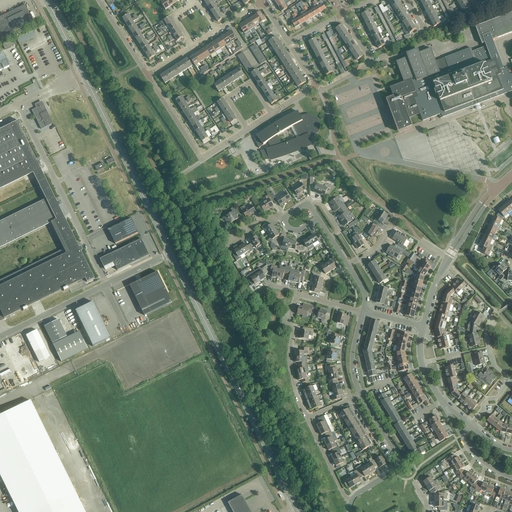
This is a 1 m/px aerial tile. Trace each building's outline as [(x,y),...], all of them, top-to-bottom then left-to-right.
[(170,7),(165,0),(164,0),(161,2),(165,9),(170,7)] [(389,10),(390,9),(399,3),(396,0),(392,0),(389,2),(391,4),(387,7),(389,10)] [(316,4),(318,7),(321,13),(326,9),(321,1),(318,3),(316,1),(314,2),(316,4)] [(422,5),(425,10),(432,7),(429,1),(422,5)] [(287,2),(279,7),(282,12),(289,7),(287,4),(288,4),(287,2)] [(208,6),(211,11),(217,8),(214,3),(208,6)] [(394,9),(396,12),(402,8),(399,3),(390,9),(392,11),(394,9)] [(467,3),(461,7),(464,12),(466,14),(469,12),(467,10),(470,8),(467,3)] [(0,16),(0,37),(12,32),(33,22),(32,20),(25,5),(0,16)] [(318,7),(312,10),(316,16),(321,13),(318,7)] [(432,7),(425,10),(428,16),(435,12),(437,11),(436,9),(434,10),(432,7)] [(211,11),(215,17),(220,13),(217,8),(211,11)] [(396,12),(399,17),(406,13),(402,8),(396,12)] [(312,10),(307,13),(310,19),(316,16),(312,10)] [(361,15),(364,21),(371,17),(368,12),(361,15)] [(428,16),(431,21),(438,18),(435,12),(428,16)] [(220,13),(215,17),(218,22),(224,18),(220,13)] [(260,13),(255,16),(260,24),(265,20),(260,13)] [(307,13),(302,16),(305,22),(310,19),(307,13)] [(390,102),(392,108),(391,108),(391,109),(390,110),(391,110),(391,111),(399,125),(401,131),(412,127),(409,118),(420,114),(423,121),(441,114),(442,118),(472,107),(476,107),(475,105),(511,91),(511,88),(511,87),(511,74),(510,75),(507,68),(504,69),(493,40),(511,33),(511,13),(475,27),(482,44),(485,43),(486,47),(472,52),(471,48),(444,58),(449,69),(440,72),(431,49),(419,53),(418,49),(406,54),(407,58),(396,62),(404,82),(390,88),(393,97),(386,100),(387,103),(390,102)] [(401,19),(403,23),(409,18),(406,13),(399,17),(396,20),(398,22),(401,19)] [(451,22),(447,13),(445,14),(440,17),(441,20),(446,17),(447,20),(445,21),(446,24),(451,22)] [(451,13),(449,14),(452,19),(453,22),(466,17),(465,14),(453,18),(451,13)] [(122,18),(126,23),(131,19),(128,14),(122,18)] [(295,17),(294,14),(292,15),(294,18),(293,18),(294,21),(292,22),(295,28),(300,25),(297,19),(295,17)] [(126,23),(129,28),(135,25),(133,22),(138,19),(137,16),(134,18),(132,20),(131,19),(126,23)] [(255,17),(250,20),(255,27),(260,24),(255,16),(255,17)] [(302,16),(297,19),(300,25),(305,22),(302,16)] [(162,29),(173,22),(170,17),(162,22),(164,25),(158,28),(160,30),(162,29)] [(364,21),(367,26),(374,23),(371,17),(364,21)] [(403,27),(404,30),(413,24),(409,18),(403,23),(405,26),(403,27)] [(438,18),(431,21),(434,27),(441,23),(438,18)] [(250,20),(245,23),(250,30),(255,27),(250,20)] [(173,22),(167,26),(169,28),(171,31),(176,27),(173,22)] [(250,30),(245,23),(240,26),(244,34),(250,30)] [(367,26),(370,32),(377,28),(374,23),(367,26)] [(413,24),(404,30),(403,30),(407,35),(410,33),(416,29),(413,24)] [(129,28),(133,34),(138,30),(135,25),(129,28)] [(336,29),(339,35),(346,30),(342,25),(336,29)] [(171,31),(174,36),(180,32),(176,27),(171,31)] [(377,28),(370,32),(373,37),(380,34),(382,33),(379,27),(377,28)] [(133,34),(136,39),(142,35),(138,30),(133,34)] [(339,35),(343,40),(349,36),(346,30),(339,35)] [(180,32),(174,36),(177,41),(183,37),(180,32)] [(231,32),(226,35),(231,42),(236,39),(231,32)] [(373,37),(376,43),(382,39),(380,34),(373,37)] [(136,39),(139,44),(145,40),(142,35),(136,39)] [(226,35),(221,38),(226,46),(231,42),(226,35)] [(349,36),(343,40),(346,45),(353,41),(349,36)] [(268,42),(271,46),(279,41),(276,37),(268,42)] [(221,38),(216,42),(221,49),(226,46),(221,38)] [(309,42),(312,48),(319,44),(322,43),(320,40),(317,42),(315,39),(309,42)] [(382,39),(376,43),(378,49),(385,45),(382,39)] [(139,44),(142,49),(148,45),(145,40),(139,44)] [(271,46),(274,51),(282,46),(279,41),(271,46)] [(343,47),(347,52),(350,50),(356,46),(353,41),(346,45),(343,47)] [(216,42),(211,45),(216,52),(221,49),(216,42)] [(312,48),(315,54),(321,50),(319,44),(312,48)] [(142,49),(146,54),(152,50),(148,45),(142,49)] [(211,45),(206,48),(210,56),(216,52),(211,45)] [(250,48),(261,65),(266,61),(255,45),(250,48)] [(274,51),(277,55),(285,50),(282,46),(274,51)] [(350,50),(353,55),(359,51),(356,46),(350,50)] [(206,48),(201,52),(205,59),(210,56),(206,48)] [(152,50),(146,54),(149,59),(155,56),(152,50)] [(277,55),(280,60),(288,55),(285,50),(277,55)] [(315,54),(317,59),(324,55),(321,50),(315,54)] [(359,51),(353,55),(357,61),(363,56),(359,51)] [(201,52),(196,55),(200,62),(205,59),(201,52)] [(253,69),(243,53),(237,56),(248,73),(253,69)] [(0,70),(1,70),(0,67),(0,64),(1,64),(4,69),(9,67),(3,54),(0,55),(0,70)] [(317,59),(320,64),(327,61),(325,57),(327,56),(326,54),(324,55),(317,59)] [(200,62),(196,55),(190,58),(195,65),(200,62)] [(280,60),(283,64),(291,59),(288,55),(280,60)] [(187,58),(183,61),(188,69),(192,66),(187,58)] [(283,64),(286,69),(294,64),(291,59),(283,64)] [(183,61),(178,64),(183,72),(188,69),(183,61)] [(320,64),(323,70),(330,66),(327,61),(320,64)] [(178,64),(174,67),(179,75),(183,72),(178,64)] [(286,69),(289,73),(297,68),(294,64),(286,69)] [(330,66),(323,70),(326,75),(333,72),(330,66)] [(174,67),(169,70),(174,78),(179,75),(174,67)] [(239,68),(235,71),(240,78),(244,75),(239,68)] [(289,73),(292,78),(300,73),(297,68),(289,73)] [(251,73),(255,79),(260,75),(263,73),(266,71),(265,71),(266,70),(265,69),(259,73),(257,70),(251,73)] [(169,70),(165,73),(170,81),(174,78),(169,70)] [(235,71),(231,74),(235,81),(240,78),(235,71)] [(170,81),(165,73),(160,76),(165,84),(170,81)] [(292,78),(295,82),(303,77),(300,73),(292,78)] [(231,74),(227,77),(231,84),(235,81),(231,74)] [(255,79),(258,84),(264,80),(260,75),(255,79)] [(227,77),(222,79),(227,86),(231,84),(227,77)] [(303,77),(295,82),(298,87),(306,82),(303,77)] [(222,79),(218,82),(223,89),(227,86),(222,79)] [(258,84),(261,89),(272,82),(271,80),(268,81),(268,82),(266,83),(264,80),(258,84)] [(218,82),(214,85),(218,92),(223,89),(218,82)] [(261,89),(265,94),(270,90),(268,87),(271,86),(273,84),(272,82),(261,89)] [(265,94),(268,99),(274,95),(270,90),(265,94)] [(274,95),(268,99),(271,104),(277,101),(274,95)] [(175,100),(179,105),(185,102),(181,96),(175,100)] [(217,103),(221,108),(226,104),(223,99),(217,103)] [(32,111),(41,129),(52,124),(42,102),(36,105),(37,108),(32,111)] [(179,105),(182,111),(188,107),(185,102),(179,105)] [(221,108),(224,113),(230,109),(226,104),(221,108)] [(182,111),(186,116),(197,109),(195,107),(190,110),(188,107),(182,111)] [(186,116),(189,121),(195,117),(193,114),(200,109),(199,107),(197,109),(186,116)] [(224,113),(227,118),(233,114),(230,109),(224,113)] [(271,148),(270,149),(266,149),(266,150),(260,151),(265,161),(269,160),(273,159),(276,158),(281,156),(285,155),(289,154),(294,152),(298,150),(300,149),(306,147),(311,145),(313,143),(311,138),(313,137),(318,133),(320,127),(319,121),(315,117),(309,115),(303,116),(301,117),(298,112),(296,113),(289,116),(286,118),(280,122),(273,126),(266,130),(260,135),(257,137),(254,139),(259,148),(263,145),(268,142),(271,148)] [(233,114),(227,118),(232,126),(238,122),(233,114)] [(189,121),(192,126),(198,122),(203,119),(201,117),(199,118),(197,116),(195,117),(189,121)] [(0,130),(0,319),(3,318),(22,309),(23,311),(27,309),(27,307),(63,289),(64,291),(68,289),(67,287),(85,278),(87,282),(94,279),(80,251),(82,250),(81,247),(79,248),(58,206),(60,205),(58,202),(56,202),(38,166),(40,165),(38,161),(36,162),(18,126),(20,125),(18,121),(11,124),(10,122),(6,124),(6,125),(7,127),(0,130)] [(192,126),(196,131),(201,127),(198,122),(192,126)] [(458,131),(454,122),(428,132),(439,162),(443,161),(445,167),(455,163),(457,167),(461,166),(463,172),(472,169),(474,174),(488,168),(481,152),(477,154),(471,138),(466,140),(462,130),(458,131)] [(196,131),(199,136),(205,133),(201,127),(196,131)] [(205,133),(199,136),(202,142),(203,142),(204,144),(210,141),(208,138),(205,133)] [(304,194),(307,192),(302,183),(293,189),(297,196),(303,192),(304,194)] [(330,196),(336,187),(328,184),(328,185),(325,184),(324,187),(317,184),(313,192),(318,195),(319,194),(324,196),(325,194),(330,196)] [(274,196),(272,198),(274,201),(276,204),(278,203),(280,206),(291,200),(286,192),(276,198),(274,196)] [(274,201),(272,198),(269,194),(265,197),(267,200),(260,204),(264,212),(273,206),(271,203),(274,201)] [(338,210),(339,213),(347,209),(343,203),(341,204),(337,198),(330,203),(333,208),(335,212),(338,210)] [(511,209),(507,204),(502,207),(508,214),(511,210),(511,209)] [(240,208),(242,211),(247,218),(253,214),(254,215),(257,213),(251,205),(246,208),(244,206),(240,208)] [(237,216),(239,214),(235,207),(231,209),(233,212),(224,218),(228,225),(238,218),(237,216)] [(500,213),(498,215),(503,219),(508,214),(502,207),(498,211),(500,213)] [(347,209),(339,213),(341,216),(339,218),(344,226),(352,221),(348,214),(349,213),(347,209)] [(384,221),(388,215),(381,211),(375,219),(383,225),(385,222),(384,221)] [(494,216),(491,221),(499,225),(502,220),(503,219),(498,215),(496,217),(494,216)] [(109,230),(116,244),(138,233),(138,234),(138,233),(131,219),(109,230)] [(491,221),(489,226),(497,230),(499,225),(491,221)] [(265,229),(269,234),(275,230),(272,225),(270,226),(268,223),(262,227),(264,230),(265,229)] [(367,234),(374,238),(379,230),(377,229),(379,227),(373,223),(372,226),(367,234)] [(489,226),(487,231),(495,235),(497,230),(489,226)] [(351,239),(358,249),(364,245),(359,236),(362,234),(356,227),(353,230),(357,235),(351,239)] [(268,240),(275,246),(280,240),(277,238),(276,237),(279,236),(275,230),(269,234),(271,237),(268,240)] [(487,231),(484,236),(492,240),(495,235),(487,231)] [(397,246),(398,246),(405,251),(406,248),(403,246),(408,238),(398,232),(393,239),(399,243),(397,246)] [(314,235),(309,238),(313,245),(318,241),(319,243),(322,241),(318,235),(315,237),(314,235)] [(484,236),(482,241),(490,245),(492,240),(484,236)] [(253,243),(250,245),(254,250),(256,254),(258,253),(256,249),(262,245),(257,237),(251,240),(253,243)] [(313,245),(309,238),(303,242),(309,251),(314,247),(313,245)] [(114,263),(118,271),(130,265),(138,261),(149,255),(143,244),(144,243),(142,239),(100,259),(104,268),(114,263)] [(282,247),(289,249),(290,241),(284,239),(282,247)] [(290,241),(289,249),(295,250),(297,243),(290,241)] [(488,250),(491,251),(493,246),(490,245),(482,241),(480,246),(483,248),(483,247),(488,250)] [(245,244),(240,247),(244,254),(248,252),(249,253),(254,250),(250,245),(247,247),(245,244)] [(405,251),(398,246),(396,249),(391,245),(386,253),(396,259),(399,254),(401,255),(405,251)] [(244,254),(240,247),(234,251),(236,253),(233,255),(237,261),(241,258),(240,257),(244,254)] [(483,247),(483,248),(480,253),(488,256),(491,251),(488,250),(483,247)] [(329,262),(326,264),(331,271),(336,268),(334,265),(337,264),(333,258),(328,260),(329,262)] [(422,264),(420,267),(428,272),(431,267),(427,264),(428,262),(423,259),(421,263),(422,264)] [(368,265),(371,270),(378,266),(375,261),(368,265)] [(331,271),(326,264),(323,266),(322,264),(318,267),(321,273),(324,272),(326,274),(331,271)] [(497,273),(500,276),(504,273),(507,270),(502,264),(498,268),(495,266),(490,271),(495,276),(497,273)] [(261,271),(256,275),(260,281),(266,278),(264,275),(268,273),(268,272),(267,265),(260,270),(261,271)] [(267,265),(268,272),(273,273),(272,277),(277,278),(279,270),(277,269),(277,267),(270,265),(267,265)] [(280,267),(279,270),(277,278),(283,280),(283,277),(286,277),(289,267),(286,266),(285,268),(280,267)] [(371,270),(374,275),(381,270),(378,266),(371,270)] [(419,269),(416,274),(424,277),(428,272),(420,267),(418,266),(417,268),(419,269)] [(292,268),(289,267),(286,277),(289,278),(288,281),(294,282),(296,274),(297,271),(292,270),(292,268)] [(302,272),(297,271),(296,274),(294,282),(299,284),(300,281),(303,282),(305,271),(302,270),(302,272)] [(374,275),(377,279),(383,275),(381,270),(374,275)] [(130,286),(145,316),(172,302),(158,272),(138,282),(130,286)] [(507,281),(511,281),(511,272),(509,272),(508,275),(506,275),(504,273),(500,276),(498,278),(500,281),(501,280),(507,280),(507,281)] [(315,279),(314,283),(322,285),(324,279),(320,279),(321,276),(313,274),(312,279),(315,279)] [(412,280),(414,281),(415,281),(423,283),(424,277),(416,274),(415,278),(413,278),(412,280)] [(260,281),(256,275),(252,277),(251,275),(247,278),(250,284),(253,282),(255,285),(260,281)] [(383,275),(377,279),(380,284),(384,281),(385,283),(389,281),(387,279),(386,280),(383,275)] [(456,283),(455,284),(461,290),(466,286),(467,287),(469,285),(465,281),(463,283),(460,279),(458,282),(457,281),(457,282),(456,282),(456,283)] [(411,286),(413,287),(421,289),(423,283),(415,281),(414,281),(414,284),(411,284),(411,286)] [(322,285),(314,283),(313,287),(310,286),(309,291),(317,293),(318,290),(321,291),(322,285)] [(453,286),(451,288),(455,292),(459,296),(463,292),(461,290),(455,284),(454,284),(453,285),(453,286)] [(445,294),(450,297),(455,292),(451,288),(449,290),(448,290),(447,291),(447,292),(446,292),(445,293),(445,294)] [(408,298),(410,298),(418,300),(420,294),(411,292),(411,296),(408,295),(408,298)] [(443,300),(442,303),(448,304),(451,305),(452,299),(450,297),(445,294),(445,295),(444,295),(444,297),(444,298),(443,298),(443,299),(443,300)] [(110,338),(93,302),(75,311),(92,347),(110,338)] [(441,308),(441,309),(449,311),(451,305),(448,304),(442,303),(442,306),(441,306),(441,307),(441,308)] [(311,314),(313,307),(306,305),(305,308),(299,307),(299,310),(298,314),(307,317),(308,313),(311,314)] [(322,323),(327,325),(330,316),(326,315),(327,312),(321,310),(322,309),(320,309),(318,318),(322,319),(321,321),(322,322),(322,323)] [(407,310),(406,313),(404,313),(403,315),(414,318),(415,312),(407,310)] [(468,325),(468,329),(476,330),(477,326),(478,327),(481,322),(481,321),(484,316),(476,312),(470,322),(469,325),(468,325)] [(337,323),(347,326),(349,319),(345,318),(346,315),(343,315),(339,314),(337,323)] [(439,318),(438,320),(443,322),(446,323),(448,317),(439,315),(439,316),(438,317),(438,318),(439,318)] [(58,320),(44,327),(52,344),(66,337),(58,320)] [(313,336),(313,335),(314,329),(305,328),(304,331),(301,331),(300,337),(299,337),(298,338),(308,340),(309,336),(313,336)] [(437,335),(438,338),(443,336),(446,336),(444,329),(441,329),(436,329),(436,330),(435,330),(436,332),(436,333),(436,334),(437,335)] [(476,330),(468,329),(467,332),(468,336),(471,347),(480,345),(479,339),(477,333),(475,334),(476,330)] [(36,330),(26,336),(39,363),(50,357),(36,330)] [(79,332),(52,345),(61,362),(87,349),(79,332)] [(327,336),(330,337),(331,338),(330,344),(339,346),(341,339),(337,338),(338,335),(328,332),(327,336)] [(400,335),(399,338),(408,341),(409,335),(399,332),(398,334),(400,335)] [(439,343),(439,344),(447,342),(446,336),(443,336),(438,338),(438,341),(438,343),(439,343)] [(399,340),(398,344),(406,346),(408,341),(399,338),(397,338),(397,340),(399,340)] [(447,342),(439,344),(439,345),(439,346),(440,347),(440,350),(449,348),(447,342)] [(397,346),(396,352),(405,352),(406,346),(398,344),(396,343),(395,346),(397,346)] [(363,351),(364,356),(372,354),(372,352),(373,348),(365,346),(363,351)] [(295,351),(295,357),(304,357),(304,354),(308,354),(308,348),(301,348),(301,351),(295,351)] [(327,360),(337,361),(338,354),(334,353),(335,350),(327,349),(326,353),(328,353),(327,360)] [(395,360),(398,360),(406,358),(405,352),(396,352),(397,358),(395,358),(395,360)] [(474,359),(476,366),(485,364),(483,356),(481,357),(480,354),(472,355),(473,359),(474,359)] [(298,362),(298,366),(307,365),(307,357),(304,357),(295,357),(295,362),(298,362)] [(397,366),(398,366),(399,366),(407,364),(406,358),(398,360),(398,364),(396,364),(397,366)] [(399,366),(398,366),(398,370),(397,370),(398,372),(408,370),(407,364),(399,366)] [(296,370),(297,375),(306,373),(309,373),(307,365),(298,366),(299,369),(296,370)] [(329,373),(329,375),(338,374),(337,368),(333,369),(333,366),(326,368),(327,373),(329,373)] [(446,373),(446,374),(455,371),(453,366),(445,368),(445,371),(445,372),(446,373)] [(482,377),(490,385),(496,378),(487,371),(485,373),(482,371),(478,376),(481,378),(482,377)] [(306,373),(297,375),(298,381),(301,380),(302,383),(309,381),(308,378),(307,379),(306,373)] [(328,379),(329,384),(337,382),(336,380),(339,379),(338,374),(329,375),(330,378),(328,379)] [(405,386),(407,384),(414,380),(411,375),(404,379),(406,382),(404,384),(405,386)] [(408,391),(410,389),(417,385),(414,380),(407,384),(409,388),(407,389),(408,391)] [(332,389),(333,392),(341,390),(340,385),(338,385),(337,382),(329,384),(330,390),(332,389)] [(451,393),(451,394),(456,391),(459,389),(457,383),(455,384),(449,385),(450,388),(449,389),(450,390),(450,391),(450,390),(450,391),(450,392),(450,393),(451,393)] [(411,396),(413,395),(413,394),(420,390),(417,385),(410,389),(412,393),(410,394),(411,396)] [(304,393),(305,395),(315,391),(313,386),(301,391),(303,394),(304,393)] [(332,395),(333,401),(342,399),(342,396),(343,396),(341,390),(333,392),(334,395),(332,395)] [(414,401),(416,400),(424,395),(420,390),(413,394),(413,395),(415,398),(413,399),(414,401)] [(304,398),(305,401),(317,397),(315,391),(305,395),(305,397),(304,398)] [(456,398),(458,400),(462,395),(456,391),(451,394),(452,394),(452,395),(453,396),(454,396),(454,397),(455,398),(456,398)] [(378,398),(381,402),(388,398),(385,393),(381,396),(378,398)] [(462,403),(463,404),(468,397),(463,393),(462,395),(458,400),(460,402),(461,403),(462,403)] [(416,400),(418,403),(416,404),(417,406),(424,402),(427,406),(430,404),(428,401),(427,401),(426,400),(427,400),(424,395),(416,400)] [(308,404),(309,405),(319,402),(317,397),(305,401),(306,404),(308,404)] [(465,406),(467,407),(473,401),(468,397),(463,404),(463,405),(464,406),(465,406)] [(381,402),(384,407),(391,403),(388,398),(381,402)] [(0,415),(0,476),(17,511),(84,511),(30,401),(0,415)] [(473,401),(467,407),(468,408),(468,409),(469,409),(470,410),(470,409),(472,411),(477,405),(473,401)] [(319,402),(309,405),(309,407),(308,408),(309,411),(315,409),(316,411),(319,410),(318,408),(321,407),(319,402)] [(384,407),(387,412),(394,407),(391,403),(384,407)] [(340,414),(343,418),(352,413),(351,411),(352,410),(351,407),(340,414)] [(387,412),(389,416),(396,412),(394,407),(387,412)] [(389,416),(392,421),(399,417),(396,412),(389,416)] [(343,418),(346,423),(356,417),(354,414),(353,414),(352,413),(343,418)] [(487,421),(491,424),(496,419),(492,415),(487,421)] [(316,425),(319,430),(327,427),(325,424),(327,423),(324,416),(318,419),(318,421),(315,422),(317,425),(316,425)] [(430,423),(432,426),(439,422),(440,421),(436,416),(427,422),(428,424),(430,423)] [(346,423),(349,428),(358,422),(357,420),(358,419),(356,417),(346,423)] [(392,421),(395,425),(401,422),(402,421),(399,417),(392,421)] [(491,424),(495,428),(500,422),(496,419),(491,424)] [(351,432),(362,426),(360,423),(359,424),(358,422),(349,428),(347,429),(349,433),(351,432)] [(394,426),(397,431),(404,426),(401,422),(395,425),(394,426)] [(432,428),(434,431),(442,427),(439,422),(432,426),(429,427),(431,429),(432,428)] [(495,428),(500,432),(504,425),(500,422),(495,428)] [(500,432),(507,434),(508,426),(504,425),(500,432)] [(351,432),(354,437),(363,431),(362,429),(364,429),(362,426),(351,432)] [(397,431),(400,435),(407,431),(404,426),(397,431)] [(324,434),(326,436),(332,434),(330,429),(328,430),(327,427),(319,430),(321,435),(324,434)] [(436,433),(437,436),(438,436),(445,432),(442,427),(434,431),(432,432),(434,434),(436,433)] [(354,437),(357,441),(368,435),(366,432),(365,433),(363,431),(354,437)] [(400,435),(403,440),(410,436),(407,431),(400,435)] [(445,432),(438,436),(437,436),(436,437),(437,439),(439,438),(441,441),(442,443),(446,441),(445,439),(448,437),(445,432)] [(324,441),(326,446),(334,442),(338,440),(336,437),(334,438),(332,434),(326,436),(327,439),(324,441)] [(357,441),(360,446),(369,440),(368,439),(369,438),(368,435),(357,441)] [(403,440),(406,445),(413,440),(410,436),(403,440)] [(369,440),(360,446),(363,451),(373,444),(371,441),(370,442),(369,440)] [(406,445),(408,449),(415,445),(413,440),(406,445)] [(332,449),(333,452),(339,449),(337,444),(335,445),(334,442),(326,446),(329,451),(332,449)] [(349,445),(341,447),(343,453),(351,451),(349,445)] [(411,454),(416,451),(418,449),(415,445),(408,449),(411,454)] [(418,449),(416,451),(418,456),(425,452),(422,447),(418,449)] [(331,456),(334,461),(341,458),(340,455),(342,454),(339,449),(333,452),(334,455),(331,456)] [(451,466),(452,468),(454,467),(461,462),(458,457),(456,458),(454,455),(446,460),(448,463),(451,462),(452,464),(451,466)] [(375,459),(373,460),(376,466),(379,465),(380,467),(386,464),(381,457),(378,459),(377,457),(375,459)] [(341,458),(334,461),(336,466),(339,465),(341,468),(347,465),(345,460),(343,461),(341,458)] [(369,464),(366,466),(370,474),(375,471),(374,468),(376,466),(373,460),(371,458),(367,460),(369,464)] [(456,473),(458,477),(464,472),(462,469),(464,467),(461,462),(454,467),(452,468),(453,470),(455,469),(457,472),(456,473)] [(356,468),(357,470),(361,476),(364,474),(365,477),(370,474),(366,466),(362,468),(361,465),(356,468)] [(355,476),(351,477),(356,485),(361,482),(359,479),(362,478),(361,476),(357,470),(353,473),(355,476)] [(423,482),(426,487),(434,482),(432,479),(434,478),(431,474),(429,471),(423,474),(425,477),(426,480),(423,482)] [(467,482),(473,476),(468,472),(466,474),(464,472),(458,477),(466,483),(467,482)] [(471,487),(475,491),(478,485),(476,482),(478,480),(473,476),(467,482),(472,486),(471,487)] [(356,485),(351,477),(348,479),(347,478),(343,481),(347,487),(349,485),(351,488),(356,485)] [(434,482),(426,487),(429,491),(432,489),(434,493),(440,489),(437,484),(435,485),(434,482)] [(478,485),(475,491),(479,492),(480,491),(483,492),(482,494),(484,495),(485,493),(489,485),(483,483),(482,486),(478,485)] [(489,485),(485,493),(491,495),(490,497),(494,498),(496,491),(493,490),(494,487),(489,485)] [(502,508),(504,509),(510,493),(505,491),(502,499),(505,500),(502,508)] [(435,496),(435,502),(443,502),(443,498),(447,498),(447,493),(438,493),(438,496),(435,496)] [(251,511),(244,500),(245,500),(242,495),(228,503),(233,511),(251,511)] [(471,506),(470,509),(477,511),(480,507),(477,506),(478,503),(471,500),(469,505),(471,506)] [(443,502),(435,502),(435,507),(438,507),(438,510),(445,510),(447,510),(447,502),(443,502)]
